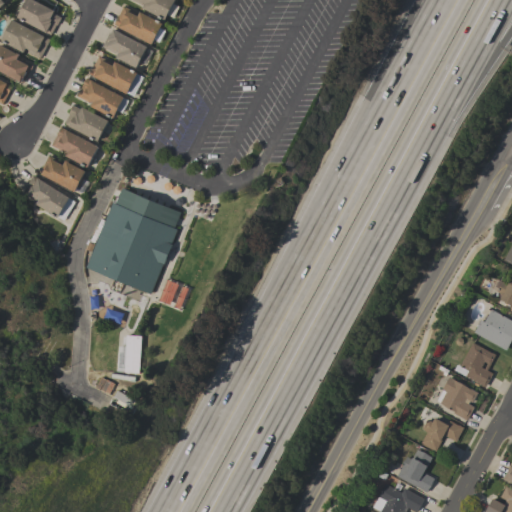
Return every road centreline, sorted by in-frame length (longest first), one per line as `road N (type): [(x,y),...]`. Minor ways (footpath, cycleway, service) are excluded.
road 1 (motorway): [(417,45),(169,511)]
road 2 (motorway): [(224,511),(428,129)]
road 3 (secondary): [(308,511),(481,209)]
road 4 (residential): [(97,0),(39,116),(15,143)]
road 5 (motorway): [(428,129),(501,0)]
road 6 (motorway): [(428,129),(511,14)]
road 7 (residential): [(511,406),(454,511)]
